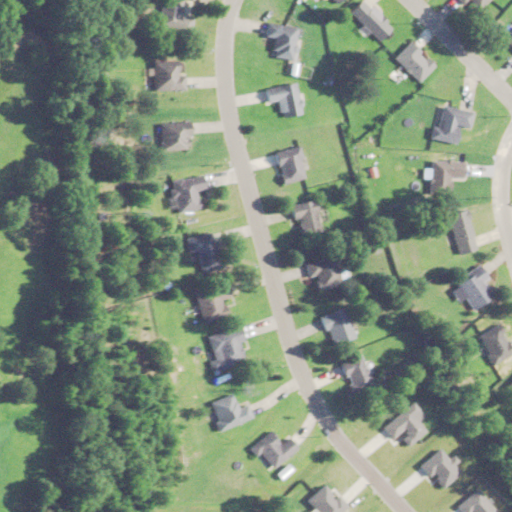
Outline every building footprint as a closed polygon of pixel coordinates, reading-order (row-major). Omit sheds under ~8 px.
[(188,33),(190,17),(177,15),(179,0),(159,0),(155,28),(188,33)] [(387,26),(361,0),(354,0),(344,11),(373,40),(387,26)] [(454,0),(469,14),(483,0),(454,0)] [(294,28),(263,22),(260,37),(271,38),(268,57),(288,60),(294,28)] [(511,25),(498,39),(511,52),(511,25)] [(429,65),(405,41),(388,58),(413,82),(429,65)] [(156,91),(179,91),(179,61),(156,61),(156,91)] [(290,82),(258,89),(261,102),(272,100),(276,117),(297,112),(290,82)] [(465,111),(433,104),(425,138),(446,143),(450,125),(461,127),(465,111)] [(164,123),(164,147),(184,147),(184,123),(164,123)] [(298,180),(294,147),(269,150),(273,183),(298,180)] [(442,194),(443,176),(456,177),(457,160),(423,159),(422,193),(442,194)] [(195,210),(193,190),(199,190),(197,175),(167,179),(171,213),(195,210)] [(283,205),(292,238),(315,231),(306,198),(283,205)] [(468,249),(459,209),(439,214),(449,254),(468,249)] [(217,268),(210,232),(190,236),(197,272),(217,268)] [(335,284),(327,255),(299,262),(307,291),(335,284)] [(448,285),(469,309),(486,293),(475,281),(481,275),(471,264),(448,285)] [(222,315),(215,299),(225,296),(219,281),(190,293),(202,323),(222,315)] [(352,336),(338,305),(314,316),(328,347),(352,336)] [(490,365),(511,351),(494,322),(472,336),(490,365)] [(241,360),(235,341),(238,340),(234,326),(202,335),(212,369),(241,360)] [(372,384),(356,354),(335,365),(351,395),(372,384)] [(511,396),(511,375),(501,386),(511,396)] [(246,419),(242,403),(229,407),(225,394),(204,400),(213,429),(246,419)] [(246,445),(267,470),(292,449),(282,436),(274,443),(264,430),(246,445)]
